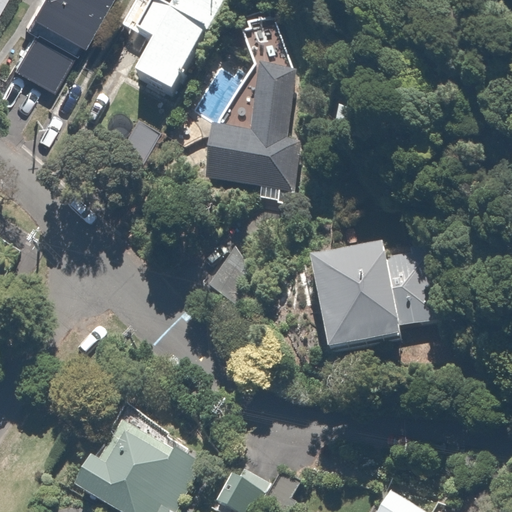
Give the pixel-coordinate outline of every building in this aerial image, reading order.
[(41,0),(6,67),(31,79),(50,90),(101,0),(41,0)] [(150,48),(129,77),(170,100),(228,0),(173,0),(169,9),(143,0),(139,0),(122,23),(150,48)] [(216,129),(205,185),(293,198),(304,144),(287,139),(290,72),(271,20),(239,26),(252,71),(216,129)] [(122,68),(99,59),(77,116),(100,125),(122,68)] [(140,124),(114,166),(139,179),(161,137),(140,124)] [(262,262),(238,246),(209,289),(233,305),(262,262)] [(308,263),(321,354),(404,340),(404,327),(453,321),(435,252),(391,258),(386,246),(308,263)] [(125,406),(76,488),(116,511),(179,511),(204,460),(186,445),(125,406)] [(273,487),(244,469),(238,480),(228,474),(214,502),(231,511),(257,511),(265,500),(273,487)] [(289,511),(301,486),(281,474),(273,487),(265,500),(284,511),(289,511)] [(425,511),(388,493),(378,511),(425,511)]
